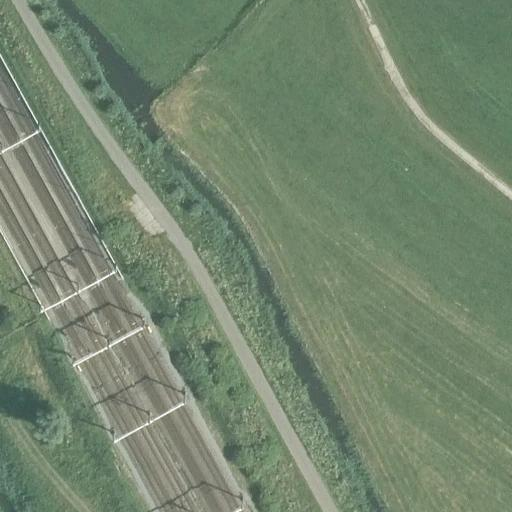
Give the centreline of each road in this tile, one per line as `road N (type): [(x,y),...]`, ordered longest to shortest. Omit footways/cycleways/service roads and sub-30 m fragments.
road 1 (track): [(511,194),(422,118),(359,0)]
road 2 (track): [(87,511),(0,396)]
